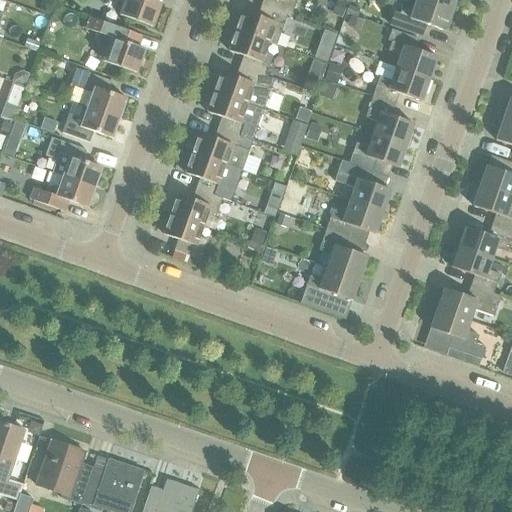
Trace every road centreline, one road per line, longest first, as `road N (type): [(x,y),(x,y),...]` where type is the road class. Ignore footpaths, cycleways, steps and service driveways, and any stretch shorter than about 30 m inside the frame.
road 1 (residential): [(374,359),(502,0)]
road 2 (residential): [(374,359),(97,262)]
road 3 (residential): [(268,469),(0,379)]
road 4 (residential): [(197,0),(97,262)]
road 5 (residential): [(511,409),(374,359)]
road 6 (residential): [(388,511),(268,469)]
